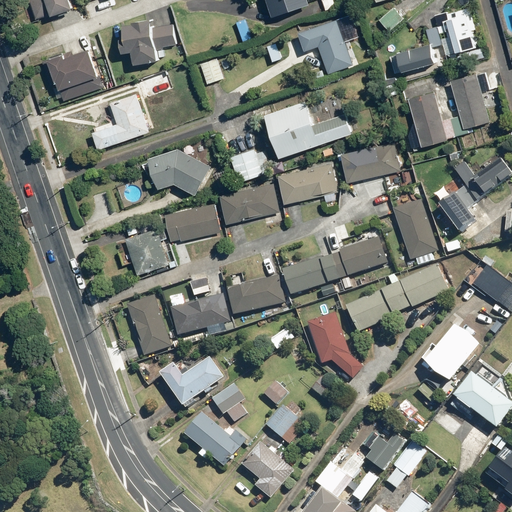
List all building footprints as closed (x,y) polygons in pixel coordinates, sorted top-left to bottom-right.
[(76,9),(73,0),(32,0),(39,18),(54,12),(56,16),(76,9)] [(314,5),(312,0),(270,0),(277,18),(314,5)] [(397,6),(382,19),(393,31),(407,18),(397,6)] [(433,44),(393,55),(399,74),(440,62),(436,47),(447,44),(444,33),(454,30),(461,53),(480,48),(470,14),(452,19),(450,12),(438,15),(441,25),(429,29),(433,44)] [(156,20),(128,26),(130,38),(124,39),(126,54),(136,53),(138,65),(162,61),(162,58),(168,56),(166,47),(180,45),(176,24),(158,27),(156,20)] [(341,20),(302,33),(309,52),(322,47),(331,74),(357,65),(341,20)] [(53,85),(61,81),(65,91),(102,76),(92,50),(76,56),(73,50),(44,62),(53,85)] [(226,80),(220,58),(203,63),(210,85),(226,80)] [(142,80),(148,99),(177,90),(170,70),(142,80)] [(480,72),(455,78),(467,128),(492,121),(480,72)] [(450,139),(436,90),(411,97),(425,146),(450,139)] [(95,128),(102,150),(162,130),(151,99),(142,102),(139,94),(113,102),(119,120),(95,128)] [(269,114),(284,156),(354,133),(347,112),(316,123),(308,101),(269,114)] [(397,140),(344,153),(351,182),(404,170),(397,140)] [(159,180),(162,188),(179,183),(199,194),(215,165),(182,147),(152,157),(153,161),(145,163),(152,183),(159,180)] [(265,174),(257,148),(234,155),(242,181),(265,174)] [(473,247),(489,235),(470,209),(511,177),(511,168),(505,159),(480,177),(468,161),(457,169),(469,186),(443,206),(473,247)] [(335,162),(281,174),(288,204),(317,197),(316,194),(341,189),(335,162)] [(276,183),(223,194),(229,223),(247,220),(246,217),(261,214),(261,217),(282,212),(276,183)] [(441,251),(423,199),(411,204),(408,197),(387,204),(391,215),(397,213),(413,261),(441,251)] [(218,203),(168,213),(174,241),(183,239),(184,241),(224,232),(218,203)] [(166,226),(128,238),(131,248),(121,251),(126,265),(136,261),(140,274),(172,263),(164,239),(169,237),(166,226)] [(382,237),(287,269),(296,296),(322,287),(326,297),(355,287),(351,277),(391,263),(382,237)] [(440,263),(349,306),(362,333),(394,318),(393,316),(414,306),(415,308),(453,291),(440,263)] [(511,281),(489,265),(475,284),(511,311),(511,281)] [(231,288),(237,315),(289,303),(282,276),(231,288)] [(193,282),(197,297),(213,292),(209,278),(193,282)] [(235,329),(226,294),(188,304),(185,294),(172,297),(182,336),(210,329),(211,336),(235,329)] [(175,346),(157,295),(129,305),(137,327),(139,326),(145,341),(142,342),(147,356),(175,346)] [(337,313),(310,322),(325,364),(335,361),(355,380),(367,367),(351,353),(337,313)] [(484,344),(457,323),(428,360),(454,381),(484,344)] [(297,338),(290,327),(273,339),(280,350),(297,338)] [(177,364),(164,374),(189,409),(199,402),(197,398),(207,391),(210,394),(216,390),(214,387),(228,377),(214,358),(197,370),(194,366),(184,373),(177,364)] [(500,429),(511,413),(511,400),(487,381),(497,367),(486,359),(453,401),(473,416),(477,411),(500,429)] [(322,377),(313,388),(335,406),(344,395),(322,377)] [(290,393),(278,381),(266,393),(278,405),(290,393)] [(237,382),(214,399),(226,415),(230,412),(236,422),(249,413),(242,403),(249,399),(237,382)] [(287,409),(284,406),(268,425),(292,445),(309,424),(297,414),(302,408),(293,401),(287,409)] [(440,412),(435,418),(455,435),(463,425),(449,413),(446,416),(440,412)] [(206,413),(188,434),(206,449),(202,454),(207,459),(212,454),(227,468),(245,447),(246,449),(253,442),(239,429),(237,432),(226,423),(223,427),(206,413)] [(386,471),(408,442),(398,434),(390,444),(376,433),(368,445),(375,451),(369,458),(386,471)] [(430,452),(414,441),(396,465),(399,467),(389,481),(399,489),(409,475),(411,477),(430,452)] [(298,471),(263,442),(244,464),(263,480),(258,486),(274,499),(298,471)] [(484,477),(511,496),(511,452),(505,448),(484,477)] [(358,511),(356,510),(364,500),(353,492),(345,502),(341,499),(357,479),(354,477),(366,461),(350,449),(337,465),(334,463),(319,482),(325,486),(305,511),(358,511)] [(427,511),(433,504),(416,492),(400,511),(389,511),(380,505),(374,511),(427,511)] [(505,511),(509,508),(503,503),(495,511),(505,511)]
